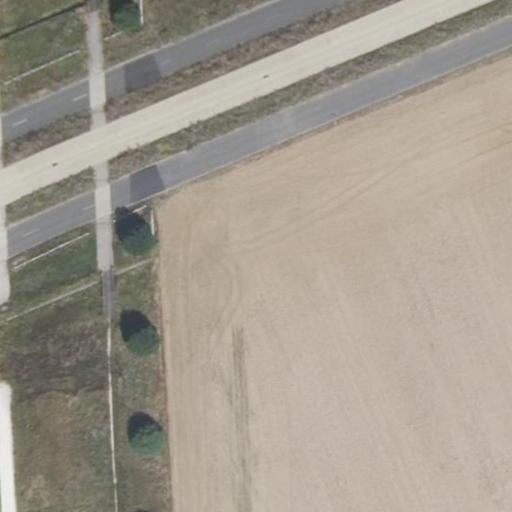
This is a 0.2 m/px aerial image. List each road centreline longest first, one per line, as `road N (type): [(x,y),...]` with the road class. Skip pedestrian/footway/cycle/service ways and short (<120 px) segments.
road 1 (unclassified): [(0,247),(511,33)]
road 2 (unclassified): [(321,0),(0,132)]
